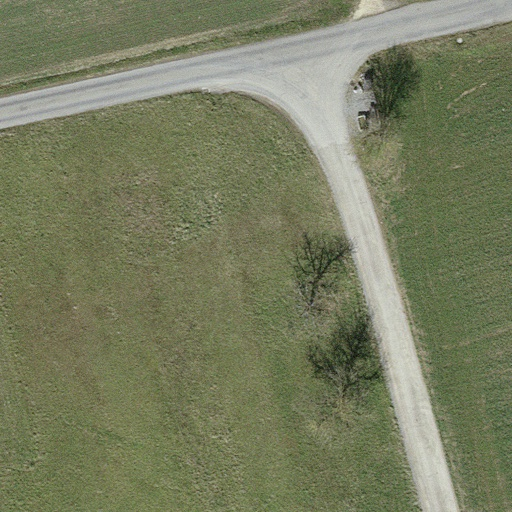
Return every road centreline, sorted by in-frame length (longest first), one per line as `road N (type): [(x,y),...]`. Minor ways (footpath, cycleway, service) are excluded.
road 1 (track): [(0,114),(506,0)]
road 2 (track): [(305,50),(446,511)]
